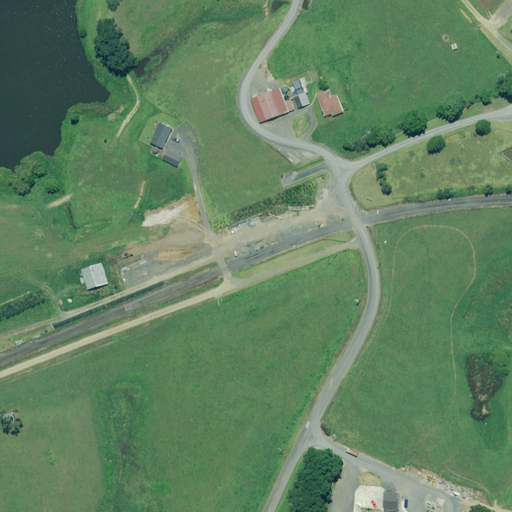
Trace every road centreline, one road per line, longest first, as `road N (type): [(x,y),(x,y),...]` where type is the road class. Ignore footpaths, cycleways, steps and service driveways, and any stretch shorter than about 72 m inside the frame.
road 1 (unclassified): [(268,511),(375,298),(374,261),(344,195),(345,178),(374,155),(511,105)]
road 2 (track): [(511,503),(452,498),(306,433)]
